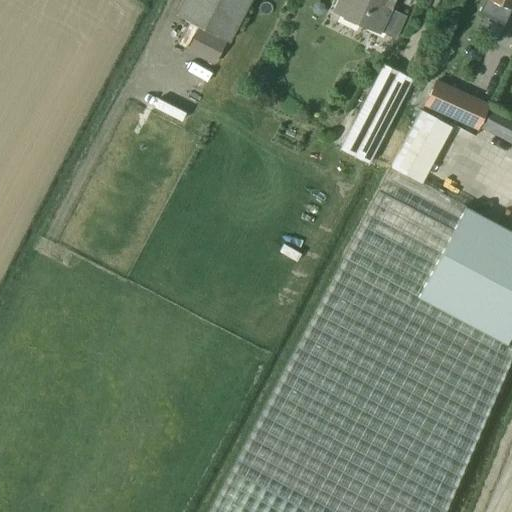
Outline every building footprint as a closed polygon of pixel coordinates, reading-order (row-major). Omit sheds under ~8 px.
[(214,64),(228,39),(229,40),(250,0),(182,0),(176,12),(200,25),(187,50),(214,64)] [(342,0),(337,11),(396,39),(407,16),(388,7),(390,0),(342,0)] [(511,0),(483,0),(478,13),(504,25),(505,22),(511,4),(511,0)] [(384,64),(340,150),(370,165),(414,79),(384,64)] [(436,82),(426,104),(477,127),(478,124),(487,105),(436,82)] [(511,118),(493,109),(483,127),(505,138),(511,123),(511,118)] [(436,511),(511,355),(511,345),(506,343),(511,332),(511,231),(465,207),(465,206),(453,199),(420,181),(405,173),(391,165),(379,189),(207,511),(436,511)]
